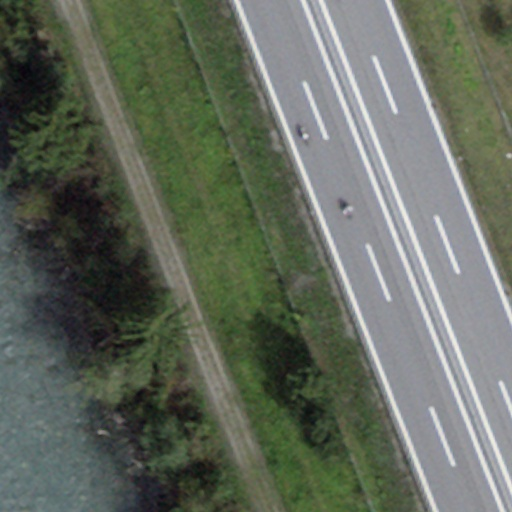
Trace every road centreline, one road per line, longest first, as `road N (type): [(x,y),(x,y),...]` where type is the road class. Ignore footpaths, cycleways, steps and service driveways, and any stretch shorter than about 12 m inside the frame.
road 1 (trunk): [(272,0),(472,511)]
road 2 (trunk): [(511,411),(352,0)]
